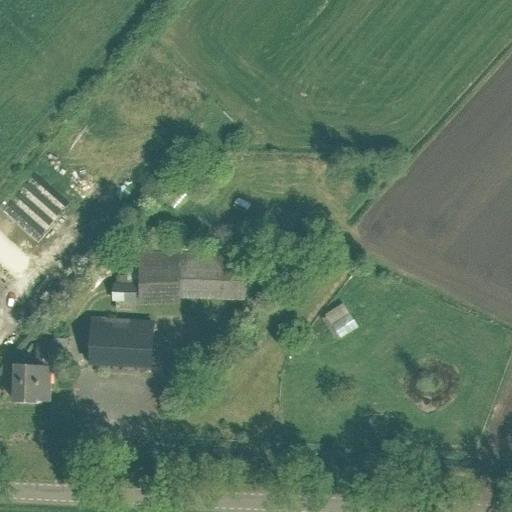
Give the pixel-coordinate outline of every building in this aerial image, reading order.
[(164,213),(175,222),(191,203),(179,194),(164,213)] [(140,276),(140,299),(233,299),(233,277),(140,276)] [(114,283),(114,301),(138,301),(139,284),(114,283)] [(246,312),(245,297),(182,299),(182,314),(246,312)] [(140,303),(141,321),(180,320),(180,302),(140,303)] [(336,343),(358,330),(344,306),(322,319),(336,343)] [(152,367),(153,322),(93,320),(92,365),(152,367)] [(49,402),(55,342),(39,340),(36,367),(18,365),(14,401),(37,403),(37,400),(49,402)] [(90,381),(154,382),(154,370),(90,369),(90,381)]
